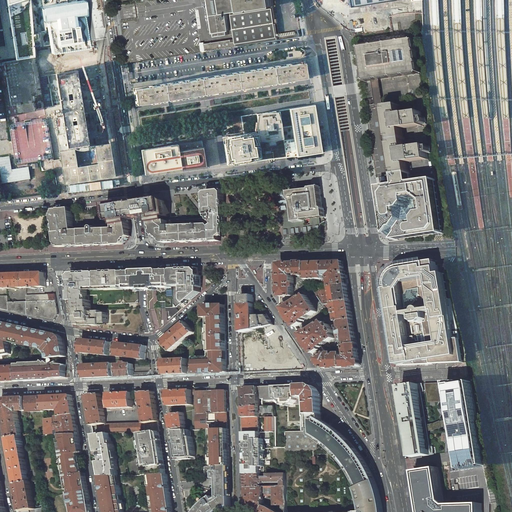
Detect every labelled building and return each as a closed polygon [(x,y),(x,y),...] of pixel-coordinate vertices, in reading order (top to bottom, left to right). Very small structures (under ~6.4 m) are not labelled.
[(55,44),(56,52),(91,46),(85,15),(89,14),(87,0),(11,0),(13,5),(10,5),(18,59),(37,57),(36,43),(41,42),(42,46),(45,46),(55,44)] [(274,8),(272,0),(210,0),(216,34),(218,36),(235,34),(232,14),(274,8)] [(428,0),(430,22),(433,60),(441,118),(449,118),(445,92),(442,61),(436,0),(428,0)] [(450,0),(451,17),(456,69),(461,118),(470,117),(467,94),(462,41),(460,0),(450,0)] [(472,0),(474,27),(478,73),(482,118),(489,118),(485,77),(482,37),(481,0),(472,0)] [(494,0),(495,26),(498,72),(501,119),(509,119),(508,99),(504,24),(503,0),(494,0)] [(274,8),(232,14),(235,34),(235,38),(217,41),(204,44),(206,52),(279,40),(274,8)] [(366,82),(420,73),(415,38),(406,40),(354,45),(359,79),(366,82)] [(48,59),(48,53),(44,53),(43,62),(53,63),(53,59),(48,59)] [(304,63),(134,89),(137,105),(306,78),(304,63)] [(108,128),(105,109),(83,112),(78,71),(56,74),(62,117),(54,118),(62,167),(65,184),(69,183),(115,176),(108,128)] [(34,72),(25,72),(26,85),(35,84),(34,72)] [(377,107),(382,142),(404,139),(402,128),(422,125),(422,124),(421,117),(420,111),(400,114),(398,104),(377,107)] [(243,133),(222,136),(227,165),(296,156),(322,153),(314,105),(241,116),(243,133)] [(46,118),(9,124),(11,139),(15,165),(40,161),(52,159),(53,159),(47,117),(46,118)] [(396,174),(410,172),(412,172),(422,171),(422,169),(409,171),(407,163),(427,159),(426,153),(425,146),(425,145),(405,148),(404,139),(382,142),(387,176),(396,174)] [(145,174),(206,167),(202,141),(141,150),(145,174)] [(9,156),(0,157),(0,170),(2,183),(30,179),(28,168),(11,170),(9,156)] [(442,228),(435,180),(411,182),(410,172),(396,174),(397,184),(380,187),(386,235),(387,234),(395,240),(394,241),(443,233),(443,232),(442,228)] [(281,224),(283,224),(284,230),(285,238),(290,237),(310,235),(322,234),(321,225),(319,225),(318,218),(325,218),(326,216),(325,209),(323,208),(322,208),(320,187),(312,188),(311,189),(311,190),(290,192),(291,198),(285,199),(284,193),(278,193),(280,212),(279,212),(279,214),(281,224)] [(227,237),(225,189),(206,191),(207,213),(210,216),(210,217),(211,217),(212,219),(212,220),(213,221),(216,224),(225,234),(227,237)] [(165,199),(148,201),(150,216),(151,223),(153,223),(168,220),(168,217),(171,217),(168,201),(165,199)] [(129,204),(126,204),(129,219),(131,219),(132,219),(141,218),(148,217),(150,216),(148,201),(146,201),(139,202),(129,204)] [(129,219),(126,204),(122,202),(108,204),(110,219),(113,219),(114,222),(115,222),(129,219)] [(61,209),(54,210),(56,232),(75,230),(75,229),(72,208),(65,209),(64,208),(62,208),(61,209)] [(222,241),(222,237),(213,226),(211,224),(209,224),(208,221),(206,218),(201,218),(201,219),(171,220),(169,220),(168,220),(153,223),(154,233),(166,243),(199,242),(222,241)] [(116,225),(109,226),(109,229),(110,245),(125,245),(132,236),(130,223),(131,223),(131,219),(129,219),(115,222),(116,225)] [(225,234),(216,224),(214,225),(213,226),(222,237),(223,235),(225,234)] [(96,226),(83,227),(83,229),(84,246),(110,245),(109,229),(109,226),(96,226)] [(79,229),(75,229),(75,230),(56,232),(58,247),(84,246),(83,229),(83,227),(79,227),(79,229)] [(389,279),(388,283),(388,287),(390,287),(391,289),(387,290),(398,364),(402,364),(448,363),(462,362),(458,338),(453,339),(452,332),(452,329),(456,328),(450,308),(450,299),(447,299),(443,274),(439,274),(437,261),(405,266),(401,267),(397,268),(395,270),(392,273),(390,276),(389,279)] [(325,262),(307,263),(308,276),(308,280),(326,279),(326,277),(325,262)] [(344,262),(325,262),(326,277),(330,276),(332,287),(348,284),(344,262)] [(307,263),(281,264),(280,265),(281,277),(294,277),(292,275),(292,273),(293,273),(294,274),(299,274),(299,276),(308,276),(307,263)] [(200,279),(200,275),(201,275),(201,268),(192,268),(192,269),(189,269),(188,268),(186,268),(185,269),(185,270),(182,270),(182,268),(175,269),(174,270),(174,286),(174,287),(175,307),(177,307),(178,307),(178,306),(185,300),(188,304),(202,292),(201,286),(200,286),(200,283),(201,282),(202,281),(201,280),(201,279),(200,279)] [(174,286),(174,270),(169,270),(168,269),(167,270),(162,270),(161,269),(158,270),(159,290),(159,299),(161,301),(167,301),(167,307),(175,307),(174,287),(174,286)] [(139,291),(139,288),(138,270),(137,270),(136,271),(131,271),(130,271),(129,272),(124,272),(125,289),(125,303),(140,302),(139,291)] [(139,288),(139,291),(143,291),(147,291),(147,290),(148,289),(147,270),(142,270),(138,270),(139,288)] [(109,273),(106,273),(106,271),(99,272),(98,273),(97,272),(90,272),(90,273),(87,273),(86,272),(85,272),(84,272),(83,273),(79,274),(79,272),(71,273),(71,280),(72,280),(73,284),(72,284),(72,285),(71,286),(72,287),(72,288),(73,288),(73,292),(72,292),(72,301),(75,301),(77,301),(88,300),(88,295),(89,295),(91,295),(99,295),(99,304),(125,303),(125,289),(124,272),(123,271),(117,271),(117,272),(113,272),(112,271),(111,271),(110,271),(110,272),(109,273)] [(46,273),(26,274),(27,288),(34,287),(34,289),(38,289),(38,287),(46,287),(46,273)] [(26,274),(7,275),(7,289),(15,288),(15,290),(19,289),(19,288),(27,288),(26,274)] [(294,277),(281,277),(281,297),(294,296),(294,277)] [(348,284),(332,287),(334,303),(350,301),(348,284)] [(325,289),(320,290),(320,297),(319,297),(324,305),(330,304),(329,299),(328,299),(327,288),(325,289)] [(294,304),(285,310),(297,327),(303,323),(302,322),(304,320),(305,320),(304,319),(310,315),(311,316),(317,312),(306,295),(300,299),(300,300),(301,300),(296,304),(297,304),(295,305),(294,304)] [(0,308),(9,311),(9,302),(9,296),(7,296),(0,296),(0,308)] [(294,296),(281,297),(281,305),(285,310),(294,304),(294,296)] [(56,300),(27,302),(28,315),(54,321),(59,315),(56,300)] [(83,316),(83,317),(84,317),(84,322),(93,321),(93,312),(93,304),(91,304),(91,300),(88,300),(77,301),(77,308),(78,308),(79,316),(83,316)] [(75,301),(76,322),(77,322),(77,324),(79,324),(79,325),(84,325),(84,327),(103,326),(103,323),(109,323),(108,313),(103,313),(103,311),(97,311),(93,312),(93,321),(84,322),(84,317),(83,317),(83,316),(79,316),(78,308),(77,308),(77,301),(75,301)] [(350,301),(334,303),(336,314),(336,315),(337,314),(338,322),(340,322),(353,319),(350,301)] [(27,302),(9,302),(9,311),(28,315),(27,302)] [(254,304),(241,305),(242,333),(255,330),(254,316),(254,304)] [(226,340),(226,305),(205,306),(205,310),(207,310),(207,312),(205,314),(205,318),(210,318),(210,320),(212,321),(212,326),(210,326),(211,334),(209,334),(209,342),(211,342),(211,357),(201,358),(200,352),(195,353),(195,358),(195,362),(195,367),(195,374),(227,372),(226,340)] [(171,310),(171,314),(173,317),(180,310),(177,307),(175,307),(167,307),(168,308),(168,311),(171,310)] [(268,315),(254,316),(255,330),(261,329),(274,326),(268,315)] [(353,319),(340,322),(341,326),(339,327),(341,330),(343,340),(345,340),(346,345),(357,344),(353,319)] [(30,328),(0,321),(0,356),(12,355),(10,344),(11,343),(12,342),(26,345),(30,328)] [(186,322),(174,332),(183,342),(195,332),(186,322)] [(308,330),(301,335),(318,359),(327,353),(321,345),(323,344),(323,345),(328,342),(329,342),(335,339),(335,338),(332,335),(334,333),(329,324),(328,324),(326,325),(324,322),(318,326),(318,327),(312,331),(312,330),(311,330),(309,332),(308,330)] [(26,345),(43,349),(45,351),(46,351),(47,351),(48,352),(47,353),(49,355),(50,359),(67,357),(64,340),(59,335),(30,328),(26,345)] [(303,369),(287,344),(265,345),(261,329),(255,330),(242,333),(243,372),(288,370),(303,369)] [(174,332),(163,342),(166,346),(172,352),(183,342),(174,332)] [(97,341),(82,339),(80,353),(95,354),(97,341)] [(112,342),(97,341),(95,354),(110,356),(112,342)] [(133,345),(118,343),(116,356),(131,358),(133,345)] [(357,344),(346,345),(347,357),(343,357),(344,367),(357,367),(359,367),(361,365),(357,344)] [(148,346),(133,345),(131,358),(146,360),(148,346)] [(327,353),(318,359),(324,368),(344,367),(343,357),(343,354),(328,355),(327,353)] [(188,359),(162,360),(165,375),(174,375),(195,374),(195,367),(188,367),(188,359)] [(44,362),(23,363),(23,364),(17,364),(18,367),(18,381),(48,380),(48,378),(52,377),(52,378),(67,378),(66,372),(65,372),(65,370),(66,367),(67,365),(62,365),(59,364),(60,363),(57,364),(52,365),(49,362),(48,363),(45,360),(44,362)] [(124,365),(114,365),(115,377),(134,376),(134,373),(134,368),(134,364),(128,364),(128,363),(124,363),(124,365)] [(99,364),(83,365),(85,379),(100,378),(99,364)] [(114,364),(99,364),(100,378),(115,377),(114,365),(114,364)] [(16,367),(0,367),(0,382),(18,381),(18,367),(16,367)] [(446,379),(456,441),(458,450),(460,464),(486,460),(472,378),(446,379)] [(412,385),(402,386),(413,457),(423,455),(423,456),(430,455),(429,449),(428,449),(419,389),(420,389),(419,384),(415,384),(412,384),(412,385)] [(300,404),(299,385),(287,386),(287,388),(283,388),(283,386),(263,387),(263,397),(263,400),(267,400),(267,401),(278,400),(278,402),(281,402),(282,404),(300,404)] [(300,430),(300,431),(310,431),(309,415),(321,414),(321,404),(320,395),(320,394),(317,389),(315,388),(310,385),(309,385),(299,385),(300,404),(300,416),(301,416),(300,430)] [(263,387),(244,388),(244,407),(260,406),(259,397),(263,397),(263,387)] [(192,390),(167,391),(169,406),(193,405),(192,390)] [(214,404),(214,400),(216,400),(216,391),(198,391),(197,391),(197,390),(196,390),(197,411),(197,413),(214,413),(214,404)] [(216,391),(216,400),(216,404),(214,404),(214,413),(218,413),(228,413),(228,390),(216,391)] [(155,392),(141,392),(143,409),(157,407),(155,392)] [(133,393),(109,394),(110,409),(134,408),(133,393)] [(101,394),(88,395),(90,411),(104,409),(101,394)] [(73,395),(60,396),(61,407),(62,416),(76,414),(73,395)] [(44,396),(28,397),(29,412),(45,412),(45,410),(44,396)] [(60,396),(44,396),(45,410),(59,410),(60,408),(60,407),(61,407),(60,396)] [(26,397),(2,398),(4,409),(17,408),(21,408),(21,411),(28,411),(26,397)] [(260,406),(244,407),(244,418),(259,418),(260,418),(260,410),(261,410),(261,412),(262,412),(262,413),(275,412),(275,406),(263,406),(260,406)] [(157,407),(143,409),(146,423),(159,421),(157,407)] [(17,408),(4,409),(6,424),(20,421),(17,408)] [(104,409),(90,411),(93,426),(98,425),(106,424),(104,409)] [(184,413),(171,415),(171,416),(173,430),(186,428),(184,413)] [(214,413),(197,413),(197,430),(204,429),(211,429),(229,429),(228,413),(218,413),(218,422),(209,422),(208,418),(213,418),(214,417),(214,413)] [(62,435),(79,434),(76,414),(62,416),(45,419),(46,436),(62,435)] [(378,495),(377,493),(379,492),(376,483),(374,483),(374,482),(375,482),(371,472),(370,470),(368,471),(367,469),(369,468),(364,460),(362,460),(360,457),(360,455),(359,453),(352,445),(351,446),(349,444),(350,443),(344,437),(342,437),(339,435),(339,433),(336,431),(328,425),(321,422),(321,414),(309,415),(310,431),(310,432),(310,436),(312,437),(314,439),(316,440),(317,441),(320,442),(322,439),(324,441),(323,444),(327,447),(329,444),(330,446),(331,447),(329,449),(333,453),(336,450),(336,451),(341,456),(346,462),(343,464),(346,468),(349,466),(351,469),(348,471),(351,475),(354,473),(358,481),(361,486),(358,488),(360,493),(362,500),(363,507),(364,511),(383,511),(383,510),(382,504),(380,495),(378,495)] [(272,417),(266,417),(266,432),(277,432),(276,417),(275,417),(272,417)] [(259,418),(244,418),(245,432),(260,432),(259,418)] [(20,421),(6,424),(9,438),(21,436),(22,436),(20,421)] [(106,424),(98,425),(100,433),(108,433),(110,433),(142,431),(145,431),(148,431),(151,431),(160,431),(159,421),(146,423),(107,424),(106,424)] [(230,466),(229,429),(211,429),(211,448),(213,448),(213,455),(214,462),(214,467),(218,466),(230,466)] [(173,430),(175,443),(175,444),(176,443),(176,445),(175,445),(175,446),(176,449),(177,460),(196,459),(193,437),(192,437),(191,430),(173,430)] [(167,475),(164,452),(162,453),(161,449),(163,449),(162,441),(160,431),(151,431),(148,431),(145,431),(142,431),(146,455),(139,457),(142,475),(152,475),(167,475)] [(286,452),(318,451),(317,441),(316,440),(314,439),(312,437),(310,436),(310,432),(310,431),(300,431),(285,431),(286,448),(286,452)] [(260,432),(245,432),(245,448),(246,462),(246,474),(261,474),(265,474),(264,458),(264,439),(260,439),(260,432)] [(98,454),(99,460),(103,462),(104,465),(100,466),(101,472),(102,476),(118,476),(117,470),(119,470),(117,459),(116,459),(115,452),(114,444),(112,445),(112,441),(110,433),(108,433),(100,433),(94,433),(97,451),(98,451),(98,453),(98,454)] [(63,451),(65,462),(67,462),(68,469),(66,471),(68,478),(69,478),(69,481),(68,482),(69,485),(71,485),(72,493),(89,490),(86,477),(85,477),(84,473),(83,474),(80,453),(81,453),(80,450),(82,449),(79,434),(62,435),(63,438),(64,439),(65,443),(62,443),(62,447),(64,448),(64,451),(63,451)] [(21,436),(9,438),(11,453),(24,450),(23,445),(23,441),(22,441),(21,436)] [(24,450),(11,453),(15,470),(27,467),(25,459),(24,456),(25,456),(24,450)] [(201,506),(196,511),(218,511),(220,511),(225,508),(231,506),(230,466),(218,466),(218,471),(215,471),(215,479),(218,478),(219,498),(215,500),(213,496),(207,501),(201,506)] [(27,467),(15,470),(17,484),(30,482),(29,477),(28,477),(27,472),(28,472),(27,467)] [(439,468),(415,471),(421,511),(481,511),(481,503),(448,504),(444,501),(439,468)] [(261,474),(246,474),(246,487),(261,487),(261,483),(264,483),(264,481),(282,480),(282,485),(287,485),(286,473),(276,473),(268,473),(268,476),(261,476),(261,474)] [(167,475),(152,475),(154,487),(152,487),(153,497),(155,497),(157,507),(155,507),(155,511),(157,510),(157,511),(172,511),(171,503),(167,475)] [(124,483),(123,476),(118,476),(102,476),(107,511),(124,511),(124,510),(122,511),(121,505),(123,505),(123,501),(121,501),(120,496),(122,496),(120,486),(118,486),(118,484),(120,484),(124,483)] [(30,482),(17,484),(18,490),(19,490),(21,505),(22,511),(29,510),(36,509),(31,482),(30,482)] [(282,485),(261,487),(246,487),(246,497),(247,506),(251,507),(256,509),(261,511),(265,511),(269,507),(264,505),(263,496),(274,495),(274,505),(281,505),(287,505),(287,485),(282,485)] [(92,511),(89,490),(72,493),(71,493),(74,508),(76,508),(76,511),(92,511)]
